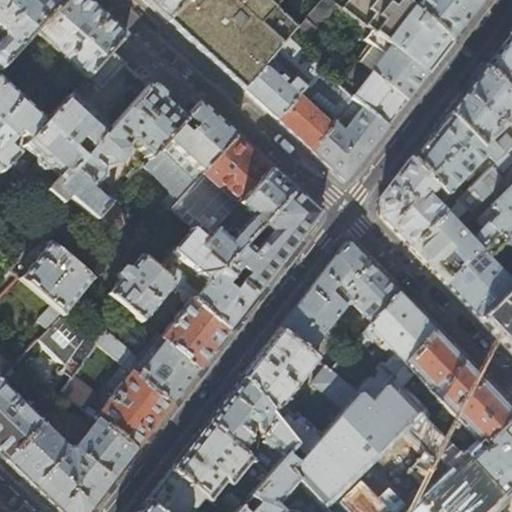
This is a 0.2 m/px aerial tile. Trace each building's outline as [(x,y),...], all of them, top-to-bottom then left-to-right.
[(51,0),(0,0),(0,67),(33,32),(57,5),(51,0)] [(82,0),(61,0),(57,5),(33,32),(85,79),(87,77),(109,52),(123,37),(97,13),(82,0)] [(142,0),(166,22),(168,20),(185,0),(142,0)] [(197,47),(219,67),(273,9),(270,6),(275,0),(185,0),(168,20),(197,47)] [(329,10),(333,4),(327,0),(322,0),(306,19),(314,26),(319,21),(323,21),(330,13),(329,10)] [(405,0),(350,0),(341,10),(370,33),(425,76),(439,58),(451,42),(413,8),(405,0)] [(469,18),(483,0),(419,0),(413,8),(451,42),(469,18)] [(273,9),(219,67),(244,89),(267,63),(270,60),(287,41),(296,30),(273,9)] [(316,27),(314,26),(306,19),(298,28),(308,35),(316,27)] [(371,46),(358,62),(406,101),(420,83),(425,76),(370,33),(366,38),(367,43),(371,46)] [(498,44),(481,66),(511,98),(511,40),(506,35),(498,44)] [(260,107),(275,121),(318,69),(287,41),(270,60),(292,80),(285,88),(281,84),(284,81),(278,75),(275,78),(267,71),(270,67),(267,63),(244,89),(242,91),(260,107)] [(123,64),(109,52),(87,77),(101,89),(123,64)] [(358,62),(338,87),(351,100),(385,128),(390,121),(406,101),(358,62)] [(463,90),(446,112),(486,154),(491,159),(495,163),(505,153),(511,146),(511,142),(506,136),(499,143),(493,137),(511,118),(511,98),(481,66),(463,90)] [(338,87),(318,69),(275,121),(293,137),(310,152),(331,125),(333,123),(328,120),(325,124),(304,105),(317,90),(341,112),(351,100),(338,87)] [(44,123),(0,81),(0,171),(15,155),(6,147),(19,133),(28,141),(44,123)] [(147,86),(106,133),(56,188),(84,211),(93,219),(108,202),(92,188),(101,179),(100,172),(103,171),(107,169),(113,166),(117,162),(119,159),(121,155),(123,156),(125,146),(125,145),(126,144),(133,143),(138,146),(136,148),(147,159),(184,119),(163,101),(147,86)] [(67,98),(44,123),(28,141),(23,146),(56,177),(43,191),(76,220),(84,211),(56,188),(106,133),(67,98)] [(351,100),(341,112),(337,118),(345,124),(342,127),(345,130),(342,133),(331,125),(310,152),(331,170),(343,182),(365,154),(385,128),(351,100)] [(198,104),(184,119),(147,159),(142,165),(177,199),(234,136),(215,120),(198,104)] [(486,154),(446,112),(429,134),(410,159),(444,195),(486,154)] [(250,151),(234,136),(177,199),(167,211),(191,231),(204,242),(215,230),(239,204),(270,169),(250,151)] [(511,184),(474,222),(481,230),(470,241),(452,222),(464,210),(468,213),(502,181),(499,177),(511,163),(511,160),(505,153),(495,163),(488,169),(443,213),(437,207),(446,197),(444,195),(410,159),(378,201),(379,216),(383,221),(409,248),(443,283),(511,216),(511,184)] [(488,169),(495,163),(491,159),(485,165),(488,169)] [(281,180),(270,169),(239,204),(253,217),(229,243),(215,230),(204,242),(199,248),(223,269),(245,244),(262,225),(293,190),(281,180)] [(126,177),(129,180),(135,173),(132,170),(126,177)] [(306,202),(293,190),(262,225),(270,232),(254,251),(245,244),(223,269),(254,297),(272,274),(319,214),(306,202)] [(108,202),(93,219),(104,228),(112,235),(122,226),(122,214),(108,202)] [(511,216),(443,283),(461,302),(479,320),(511,287),(511,272),(510,270),(504,276),(486,258),(502,242),(506,246),(511,247),(511,216)] [(115,237),(112,235),(104,228),(98,235),(99,244),(106,249),(115,237)] [(199,248),(204,242),(191,231),(173,252),(208,283),(199,294),(186,283),(186,278),(171,266),(166,272),(159,266),(154,271),(171,285),(184,295),(227,332),(235,322),(254,297),(223,269),(199,248)] [(371,323),(396,294),(371,267),(348,243),(344,244),(310,288),(277,330),(306,353),(342,306),(351,304),(371,323)] [(52,308),(61,315),(62,316),(89,279),(48,245),(20,281),(52,308)] [(141,323),(171,285),(154,271),(138,257),(129,269),(121,267),(115,274),(118,282),(107,295),(141,323)] [(511,287),(479,320),(497,339),(511,354),(511,287)] [(414,312),(396,294),(371,323),(354,342),(360,346),(366,340),(369,343),(372,340),(389,358),(383,365),(377,367),(355,393),(357,394),(368,403),(376,394),(431,331),(414,312)] [(205,360),(227,332),(184,295),(181,299),(185,303),(159,338),(197,370),(205,360)] [(49,328),(61,315),(52,308),(38,323),(47,330),(49,328)] [(89,339),(62,316),(61,315),(49,328),(82,356),(68,373),(74,377),(96,344),(89,339)] [(100,328),(89,339),(96,344),(121,366),(131,355),(100,328)] [(306,353),(277,330),(259,354),(240,378),(293,445),(302,456),(318,437),(293,415),(290,418),(286,414),(280,415),(277,411),(315,361),(306,353)] [(511,414),(472,372),(431,331),(376,394),(394,409),(405,398),(396,391),(411,374),(481,446),(483,447),(502,428),(511,418),(511,414)] [(177,396),(197,370),(159,338),(155,334),(131,365),(135,369),(131,374),(169,406),(177,396)] [(0,379),(3,377),(12,367),(7,363),(2,369),(2,372),(0,373),(0,379)] [(131,374),(121,366),(107,382),(116,389),(94,418),(134,451),(152,428),(169,406),(131,374)] [(342,410),(357,394),(355,393),(324,368),(310,384),(342,410)] [(14,386),(3,377),(0,379),(0,454),(5,460),(40,425),(49,413),(53,407),(43,399),(39,404),(31,397),(22,408),(7,393),(14,386)] [(63,393),(69,398),(84,410),(89,402),(92,404),(95,400),(93,398),(95,394),(73,377),(63,393)] [(205,424),(267,475),(284,456),(293,445),(240,378),(205,424)] [(55,418),(69,398),(63,393),(53,407),(49,413),(55,418)] [(394,409),(376,394),(368,403),(357,394),(342,410),(318,437),(302,456),(295,464),(288,472),(297,481),(328,511),(483,511),(501,495),(405,398),(394,409)] [(67,449),(40,425),(5,460),(38,491),(59,511),(86,511),(120,468),(134,451),(94,418),(91,416),(87,421),(93,425),(74,449),(67,449)] [(195,437),(170,469),(204,498),(221,511),(234,511),(242,504),(226,490),(240,473),(257,487),(267,475),(205,424),(195,437)] [(295,464),(284,456),(267,475),(257,487),(242,504),(234,511),(278,511),(275,507),(297,481),(288,472),(295,464)] [(191,511),(204,498),(170,469),(157,485),(145,501),(157,511),(191,511)] [(511,511),(511,484),(501,495),(483,511),(511,511)] [(157,511),(145,501),(136,511),(157,511)]
